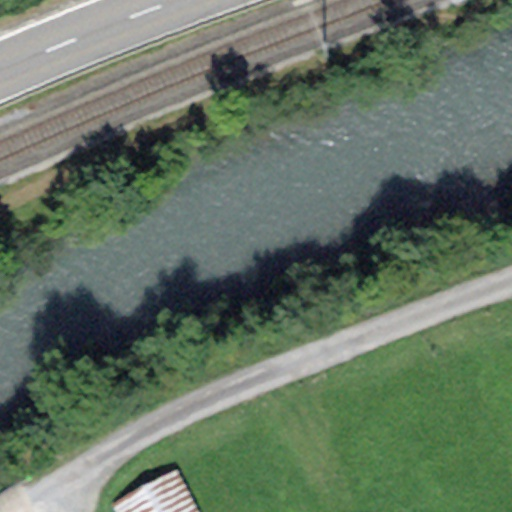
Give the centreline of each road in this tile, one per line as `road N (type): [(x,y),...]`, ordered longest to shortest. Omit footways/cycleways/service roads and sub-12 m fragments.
road 1 (residential): [(511,283),(163,420),(34,501)]
road 2 (primary): [(176,0),(0,71)]
